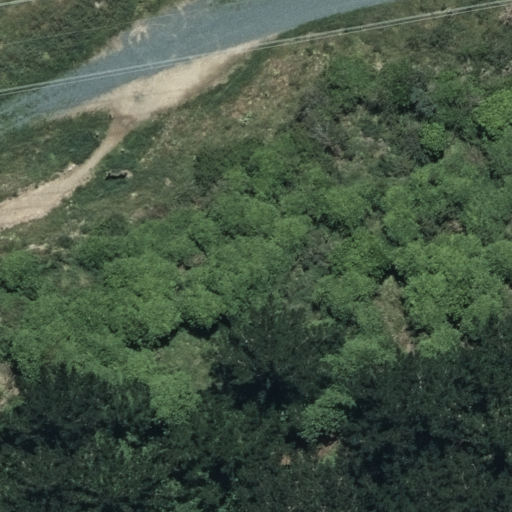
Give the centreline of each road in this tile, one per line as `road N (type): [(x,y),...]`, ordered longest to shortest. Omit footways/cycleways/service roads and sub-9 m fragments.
road 1 (track): [(239,13),(90,161),(0,218)]
road 2 (track): [(0,117),(239,13)]
